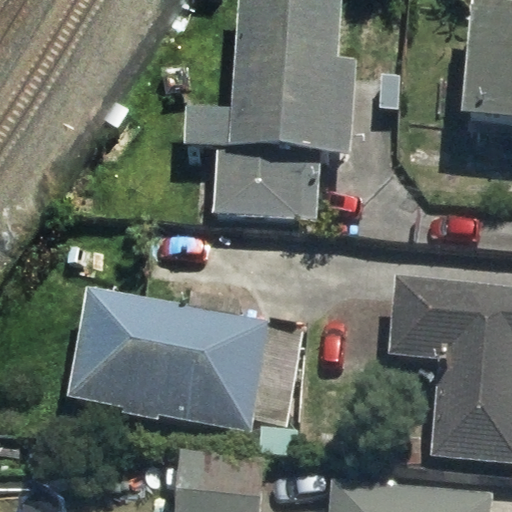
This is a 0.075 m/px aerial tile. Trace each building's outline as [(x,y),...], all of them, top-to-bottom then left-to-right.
[(347,11),(244,5),(237,124),(190,121),(188,159),(221,161),(217,227),(322,234),(326,167),(356,169),(362,74),(343,73),(347,11)] [(511,18),(479,15),(468,137),(511,140),(511,18)] [(511,300),(399,290),(392,369),(443,373),(434,473),(511,479),(511,300)] [(272,336),(91,302),(70,411),(251,446),(272,336)] [(265,511),(269,468),(185,463),(182,511),(265,511)] [(496,511),(497,504),(336,493),(335,511),(496,511)]
